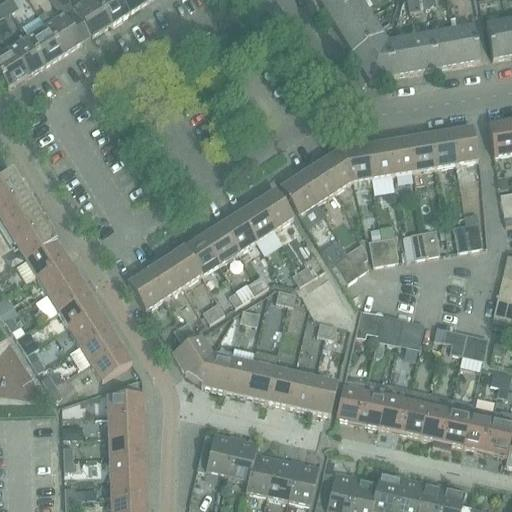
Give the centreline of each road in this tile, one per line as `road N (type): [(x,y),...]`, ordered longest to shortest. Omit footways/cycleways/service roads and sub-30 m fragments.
road 1 (residential): [(124,238),(60,126),(61,112),(136,66)]
road 2 (tertiary): [(346,106),(376,114),(511,91)]
road 3 (residential): [(209,188),(346,106)]
road 4 (residential): [(209,188),(136,66)]
road 5 (tertiary): [(268,0),(346,106)]
